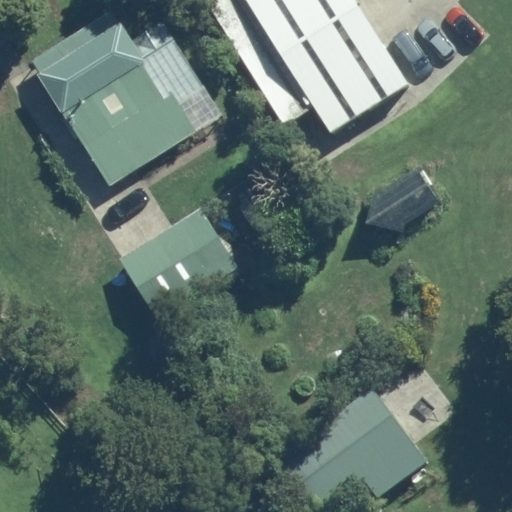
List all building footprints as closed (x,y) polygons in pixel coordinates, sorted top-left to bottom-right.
[(408,85),(354,0),(205,0),(196,6),(278,135),(312,114),(326,137),(408,85)] [(29,64),(34,72),(108,188),(232,109),(175,19),(139,41),(117,8),(29,64)] [(412,169),(367,209),(397,243),(442,204),(412,169)] [(201,203),(116,260),(157,322),(242,265),(201,203)] [(407,355),(271,461),(311,511),(325,511),(362,484),(377,503),(429,463),(412,442),(451,412),(407,355)]
